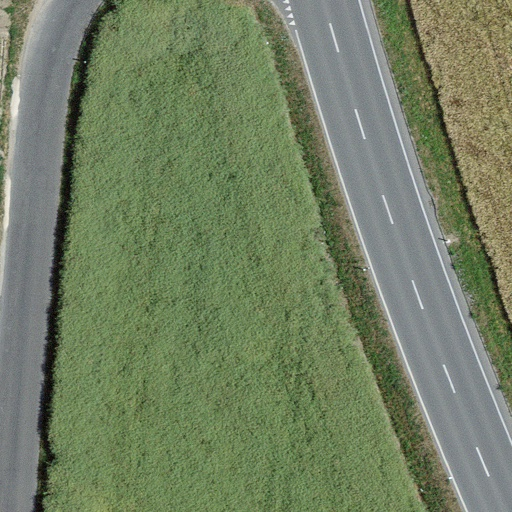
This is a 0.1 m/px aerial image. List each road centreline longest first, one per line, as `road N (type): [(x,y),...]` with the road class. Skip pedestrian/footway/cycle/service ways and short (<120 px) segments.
road 1 (secondary): [(324,0),(417,295),(505,511)]
road 2 (unclassified): [(12,511),(43,113),(73,0)]
